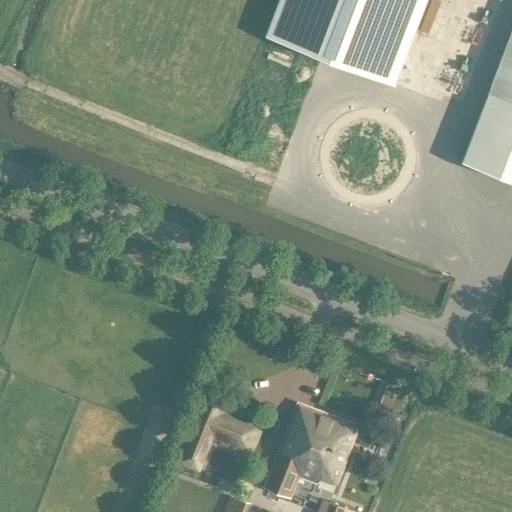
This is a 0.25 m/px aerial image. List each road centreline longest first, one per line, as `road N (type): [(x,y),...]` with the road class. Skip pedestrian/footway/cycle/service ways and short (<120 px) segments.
road 1 (tertiary): [(511,370),(0,175)]
road 2 (unknown): [(445,345),(473,278),(437,121),(461,0)]
